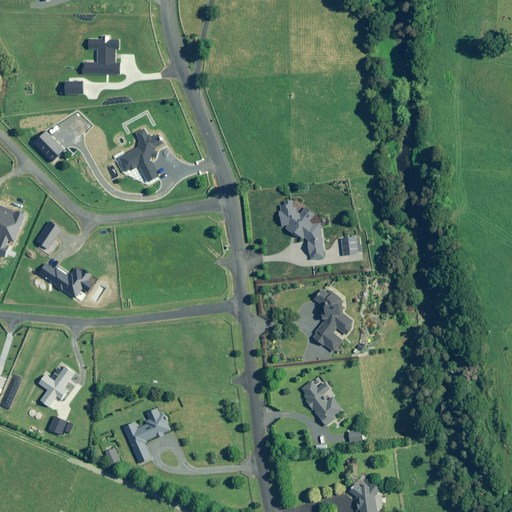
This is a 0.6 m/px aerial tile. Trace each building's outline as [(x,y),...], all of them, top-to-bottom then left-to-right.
[(306,208),(302,213),(298,207),(292,207),(294,204),(288,200),(280,212),(283,227),(288,226),(286,229),(294,234),(295,232),(308,242),(311,260),(326,259),(322,224),(314,225),(310,222),(316,214),(306,208)] [(360,254),(358,237),(342,239),(344,256),(360,254)] [(316,300),(323,306),(322,307),(322,310),(324,321),(326,321),(314,337),(325,346),(325,345),(335,352),(343,340),(334,333),(338,328),(347,335),(353,328),(350,326),(354,321),(344,314),(343,300),(332,291),(330,294),(324,290),(316,300)] [(319,388),(314,382),(303,389),(308,396),(306,397),(327,427),(338,419),(336,416),(344,410),(335,398),(328,402),(324,396),(331,390),(326,383),(319,388)] [(161,415),(159,409),(148,414),(151,420),(146,422),(147,425),(140,428),(137,423),(125,428),(141,464),(152,460),(145,442),(157,437),(158,440),(165,437),(164,434),(171,431),(164,414),(161,415)] [(364,441),(363,431),(350,432),(351,442),(364,441)] [(122,461),(116,448),(107,453),(113,465),(122,461)] [(370,487),(366,484),(362,490),(357,486),(352,493),(358,498),(360,510),(362,511),(378,511),(379,511),(376,496),(382,489),(374,483),(370,487)]
